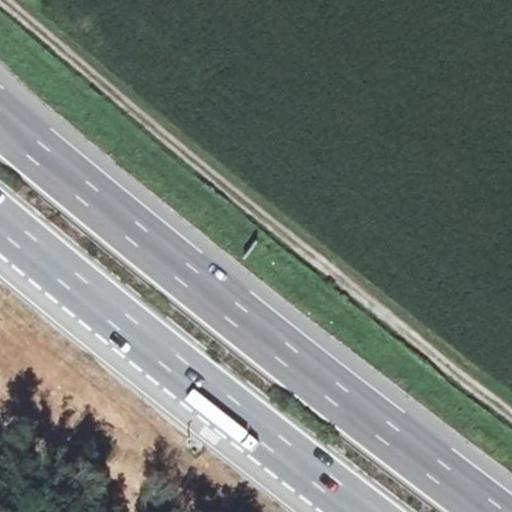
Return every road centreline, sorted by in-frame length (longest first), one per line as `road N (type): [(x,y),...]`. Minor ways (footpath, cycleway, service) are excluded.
road 1 (motorway): [(511,508),(0,99)]
road 2 (track): [(511,407),(127,111),(0,3)]
road 3 (motorway): [(0,219),(366,511)]
